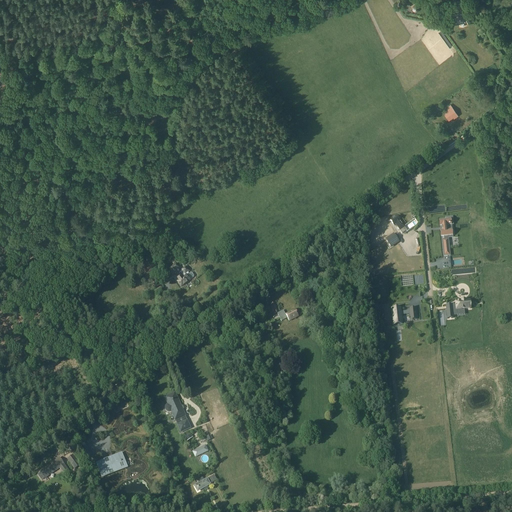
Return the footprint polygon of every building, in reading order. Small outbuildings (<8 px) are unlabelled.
[(415,0),(414,3),(413,3),(411,5),(412,7),(412,8),(413,10),(413,11),(414,12),(416,12),(417,11),(419,9),(419,8),(421,5),(421,4),(419,4),(419,0),(415,0)] [(463,21),(464,20),(462,13),(465,13),(462,0),(456,2),(458,10),(451,12),(452,14),(453,17),(457,16),(458,22),(459,22),(463,21)] [(454,118),(458,116),(450,105),(448,106),(450,108),(448,110),(449,111),(444,114),(448,120),(453,117),(454,118)] [(396,216),(390,220),(393,226),(395,225),(400,231),(402,234),(406,231),(405,229),(404,228),(402,225),(398,220),(400,219),(400,217),(399,216),(397,215),(396,216)] [(452,237),(450,225),(452,224),(452,218),(445,218),(445,220),(440,221),(440,226),(441,226),(442,231),(441,232),(441,236),(445,236),(446,240),(442,241),(444,256),(449,256),(447,238),(452,237)] [(393,234),(385,239),(391,248),(399,242),(393,234)] [(456,257),(451,258),(452,261),(446,263),(447,266),(458,263),(456,257)] [(394,259),(376,270),(379,274),(376,275),(381,284),(400,273),(394,264),(397,263),(394,259)] [(152,260),(139,268),(147,279),(160,271),(152,260)] [(184,269),(179,272),(181,274),(176,277),(179,282),(177,283),(181,287),(190,281),(189,280),(193,277),(194,276),(192,273),(190,273),(189,274),(186,270),(184,269)] [(401,280),(383,290),(388,299),(384,301),(382,299),(379,301),(383,308),(389,305),(391,308),(401,302),(400,300),(402,299),(402,298),(406,295),(400,285),(403,283),(401,280)] [(153,296),(163,290),(160,286),(151,293),(153,296)] [(451,306),(445,307),(446,320),(452,319),(452,315),(456,315),(455,312),(470,310),(469,301),(453,302),(454,306),(451,306)] [(274,314),(279,312),(275,302),(270,305),(274,314)] [(401,307),(390,308),(392,326),(403,325),(402,315),(410,314),(409,311),(401,312),(401,307)] [(416,307),(409,308),(409,311),(410,314),(410,320),(418,319),(416,307)] [(298,317),(294,310),(285,315),(283,311),(277,314),(281,321),(287,318),(289,322),(298,317)] [(380,312),(381,323),(388,322),(386,311),(380,312)] [(166,401),(168,404),(167,405),(166,406),(165,407),(165,409),(166,410),(166,411),(168,412),(169,412),(170,412),(171,412),(175,420),(174,421),(180,433),(191,429),(185,416),(183,410),(184,409),(184,408),(184,407),(183,406),(182,406),(181,406),(176,396),(166,401)] [(192,438),(189,432),(186,434),(187,435),(184,437),(187,442),(192,438)] [(198,457),(207,451),(204,446),(195,452),(198,457)] [(88,452),(89,452),(87,447),(81,449),(84,458),(89,456),(88,452)] [(67,459),(74,469),(80,465),(73,454),(67,459)] [(104,462),(97,464),(99,468),(98,468),(100,473),(101,473),(102,476),(109,474),(108,471),(113,469),(114,472),(121,469),(118,463),(120,462),(121,463),(122,462),(122,461),(124,461),(121,455),(109,460),(110,463),(105,465),(104,462)] [(59,458),(40,473),(44,478),(59,468),(66,476),(70,473),(64,465),(59,458)] [(199,488),(200,490),(204,488),(204,487),(206,486),(210,484),(207,479),(204,481),(202,478),(198,481),(199,483),(196,485),(198,488),(199,488)]
